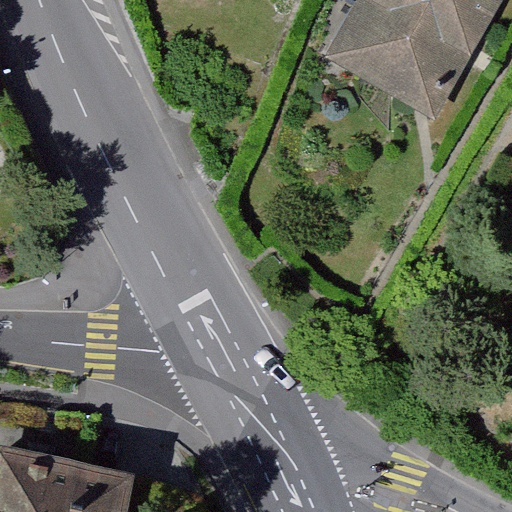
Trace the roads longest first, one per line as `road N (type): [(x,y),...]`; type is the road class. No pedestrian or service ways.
road 1 (tertiary): [(222,352),(100,140),(42,0)]
road 2 (residential): [(0,340),(222,352)]
road 3 (unclassified): [(414,511),(264,430)]
